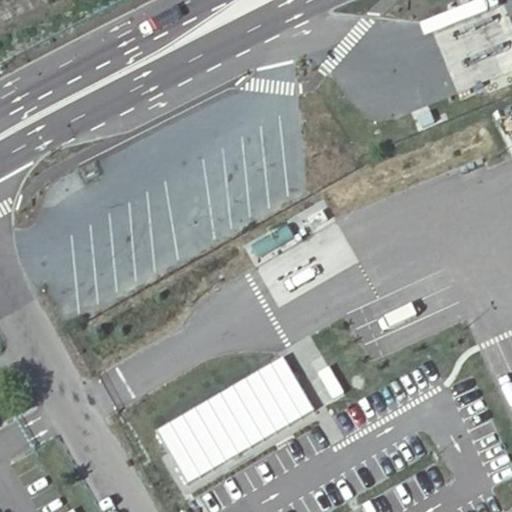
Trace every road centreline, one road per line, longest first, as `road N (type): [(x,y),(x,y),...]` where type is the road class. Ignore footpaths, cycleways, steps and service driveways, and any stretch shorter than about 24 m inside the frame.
road 1 (secondary): [(0,158),(312,0)]
road 2 (secondary): [(220,0),(0,126)]
road 3 (secondary): [(188,0),(0,97)]
